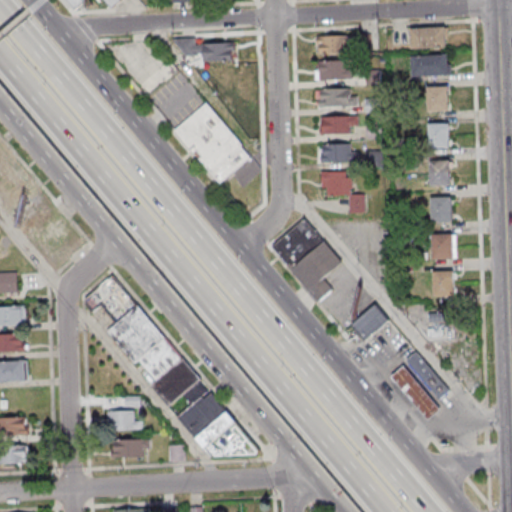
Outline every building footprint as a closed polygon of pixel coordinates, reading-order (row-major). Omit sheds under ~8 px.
[(62,0),(73,13),(89,0),(103,0),(111,10),(121,2),(119,0),(62,0)] [(447,29),(410,29),(410,49),(447,49),(447,29)] [(316,54),(353,54),(353,35),(316,35),(316,54)] [(195,44),(195,39),(180,39),(181,61),(233,60),(233,43),(195,44)] [(449,76),(449,55),(412,55),(412,76),(449,76)] [(316,79),(351,79),(351,60),(316,60),(316,79)] [(177,71),(168,61),(141,86),(149,96),(177,71)] [(450,86),(428,86),(428,111),(450,111),(450,86)] [(356,106),(356,88),(316,88),(316,106),(356,106)] [(174,131),(220,185),(252,158),(206,104),(174,131)] [(359,126),(359,116),(320,116),(320,133),(352,133),(352,126),(359,126)] [(450,148),(450,123),(429,123),(429,148),(450,148)] [(322,144),(322,161),(359,161),(359,150),(355,150),(355,144),(322,144)] [(451,185),(451,160),(430,160),(430,185),(451,185)] [(366,212),(366,194),(353,194),(353,171),(323,171),(323,195),(350,196),(349,212),(366,212)] [(431,197),(431,222),(452,222),(452,197),(431,197)] [(316,303),(333,290),(324,278),(342,265),(307,219),(272,246),(316,303)] [(456,258),(456,234),(432,234),(432,259),(456,258)] [(433,271),(433,297),(455,297),(455,271),(433,271)] [(0,272),(15,272),(15,292),(0,292),(0,272)] [(135,306),(109,276),(83,298),(83,304),(90,312),(98,305),(114,324),(135,306)] [(0,305),(23,305),(23,324),(0,325),(0,305)] [(162,336),(135,305),(135,306),(114,324),(105,331),(132,362),(136,359),(162,336)] [(357,336),(383,325),(377,312),(352,324),(357,336)] [(446,313),(428,316),(429,326),(447,324),(446,313)] [(0,333),(19,332),(20,343),(23,343),(23,350),(0,351),(0,333)] [(180,357),(162,336),(136,359),(153,380),(180,357)] [(437,398),(448,389),(414,351),(404,360),(437,398)] [(196,381),(199,379),(180,357),(153,380),(148,385),(166,406),(180,394),(196,381)] [(0,359),(0,380),(23,380),(22,358),(17,358),(17,359),(0,359)] [(438,408),(401,364),(388,375),(426,419),(438,408)] [(189,404),(180,394),(196,381),(205,391),(199,395),(189,404)] [(175,417),(189,404),(199,395),(202,398),(209,392),(217,400),(215,402),(223,411),(192,438),(175,417)] [(105,411),(132,410),(132,420),(140,420),(140,430),(106,430),(105,411)] [(234,421),(225,410),(223,411),(192,438),(201,449),(234,421)] [(0,416),(23,416),(23,424),(26,424),(26,435),(0,435),(0,416)] [(201,449),(234,421),(258,449),(256,456),(210,459),(201,449)] [(149,438),(149,449),(142,449),(142,457),(110,458),(109,448),(111,448),(111,439),(149,438)] [(0,445),(24,445),(24,447),(26,447),(26,453),(29,453),(29,463),(0,463),(0,445)] [(167,445),(168,461),(183,461),(183,445),(167,445)]
